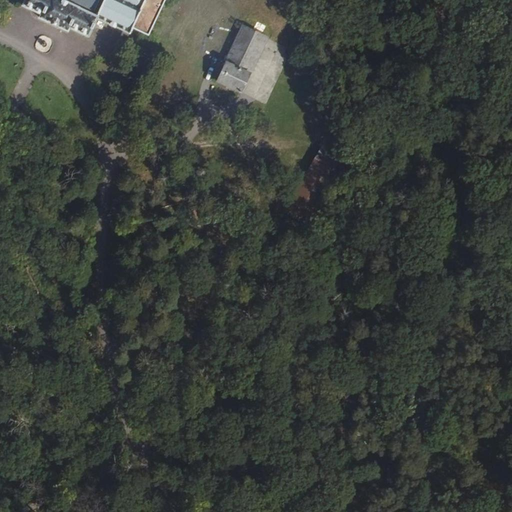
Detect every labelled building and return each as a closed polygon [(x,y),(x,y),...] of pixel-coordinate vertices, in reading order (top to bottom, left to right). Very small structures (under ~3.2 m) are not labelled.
[(30,0),(18,0),(12,13),(37,24),(34,31),(59,45),(65,36),(82,46),(92,29),(30,0)] [(106,0),(92,29),(127,45),(131,38),(148,46),(172,1),(170,0),(151,0),(150,0),(106,0)] [(279,26),(287,8),(269,0),(241,0),(239,7),(279,26)] [(238,98),(262,45),(238,34),(213,86),(238,98)] [(302,90),(311,70),(299,64),(290,84),(302,90)] [(358,182),(336,165),(285,227),(306,244),(358,182)]
